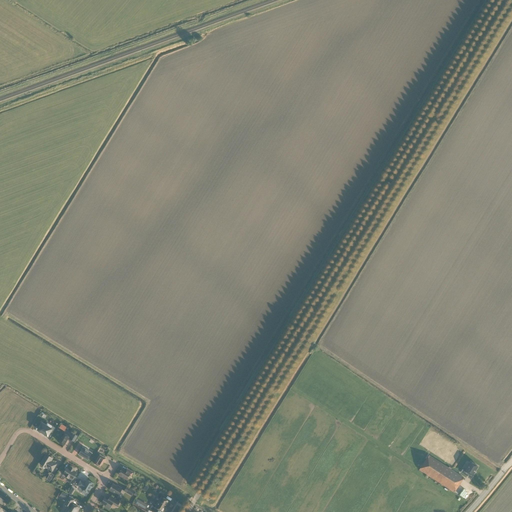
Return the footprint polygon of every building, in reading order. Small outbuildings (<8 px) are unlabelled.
[(51,429),(42,423),(38,430),(48,436),(50,431),(53,433),(56,428),(53,426),(51,429)] [(58,442),(64,446),(70,437),(63,433),(58,442)] [(92,453),(83,448),(79,454),(87,460),(92,453)] [(52,458),(46,455),(40,464),(46,468),(47,468),(52,471),(56,464),(50,461),(52,458)] [(100,467),(106,459),(100,455),(94,464),(100,467)] [(464,478),(429,455),(419,470),(454,492),(464,478)] [(463,469),(461,472),(467,476),(469,474),(472,476),(475,473),(474,473),(478,467),(471,462),(465,471),(463,469)] [(13,465),(10,469),(17,474),(20,469),(13,465)] [(70,467),(70,469),(67,467),(66,469),(64,468),(62,471),(64,472),(63,475),(65,476),(65,477),(68,479),(68,478),(72,480),(74,476),(76,472),(73,471),(74,469),(70,467)] [(118,474),(127,480),(130,474),(132,475),(133,472),(128,469),(127,472),(122,469),(118,474)] [(7,475),(4,479),(11,484),(13,479),(7,475)] [(77,478),(74,484),(77,486),(82,488),(81,489),(84,490),(81,494),(86,496),(88,493),(92,487),(93,487),(94,485),(93,485),(94,484),(87,480),(85,483),(80,480),(77,478)] [(26,484),(22,490),(27,493),(31,486),(26,484)] [(122,489),(119,486),(118,487),(113,484),(109,490),(115,493),(114,494),(118,496),(122,489)] [(31,486),(27,493),(31,496),(35,489),(31,486)] [(124,491),(132,496),(135,491),(127,486),(124,491)] [(159,502),(166,507),(170,501),(165,499),(167,495),(161,491),(157,497),(161,499),(159,502)] [(41,493),(37,500),(42,503),(46,496),(41,493)] [(46,496),(42,503),(47,505),(51,499),(46,496)] [(105,497),(101,503),(106,505),(105,507),(109,509),(113,503),(117,506),(120,502),(110,496),(108,499),(105,497)] [(69,507),(65,511),(77,511),(79,508),(72,504),(75,500),(70,497),(68,499),(65,505),(69,507)] [(135,504),(145,509),(147,505),(138,499),(135,504)] [(163,511),(166,507),(159,502),(157,505),(154,503),(150,509),(155,511),(156,511),(158,509),(163,511)]
